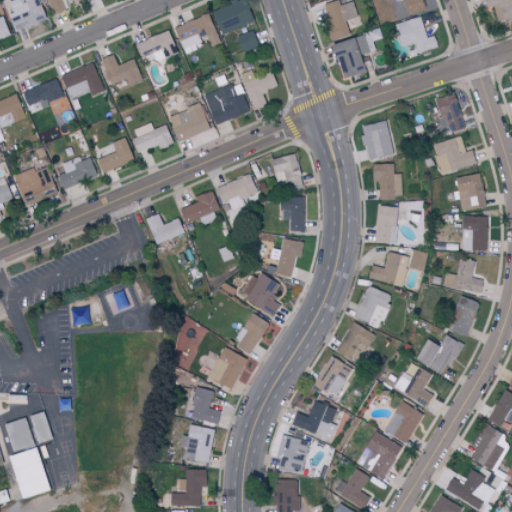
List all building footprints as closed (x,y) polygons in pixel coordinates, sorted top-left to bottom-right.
[(17,32),(48,20),(39,0),(13,0),(5,3),(17,32)] [(48,0),(54,15),(67,10),(62,0),(48,0)] [(353,2),(341,5),(339,0),(325,4),(334,39),(351,35),(347,21),(358,18),(353,2)] [(425,9),(421,0),(395,0),(402,18),(425,9)] [(511,0),(484,0),(487,8),(494,6),(499,22),(511,18),(511,0)] [(258,32),(256,20),(250,22),(249,12),(239,14),(238,12),(220,16),(223,29),(233,27),(235,37),(258,32)] [(221,43),(208,13),(174,28),(184,49),(207,38),(212,47),(221,43)] [(0,38),(10,33),(2,15),(0,15),(0,38)] [(426,38),(421,17),(395,24),(401,46),(413,43),(415,53),(436,48),(433,36),(426,38)] [(136,43),(141,58),(153,54),(156,62),(178,54),(169,31),(136,43)] [(342,78),(366,72),(362,55),(375,51),(370,34),(328,45),(331,59),(337,57),(342,78)] [(128,85),(141,80),(134,60),(118,66),(114,55),(101,60),(110,85),(126,80),(128,85)] [(70,99),(88,91),(91,97),(105,91),(93,62),(60,76),(70,99)] [(278,87),(273,73),(245,83),(254,109),(267,104),(263,93),(278,87)] [(24,89),(30,112),(50,107),(48,101),(61,98),(57,81),(24,89)] [(206,94),(214,124),(250,115),(242,84),(206,94)] [(25,119),(17,94),(0,99),(0,116),(11,113),(14,122),(25,119)] [(443,135),(465,130),(456,94),(435,100),(443,135)] [(211,131),(201,104),(170,115),(179,142),(211,131)] [(368,159),(393,156),(387,121),(363,125),(368,159)] [(167,125),(153,129),(151,124),(135,129),(138,138),(132,139),(136,153),(158,146),(159,149),(173,145),(167,125)] [(475,166),(472,151),(466,152),(462,137),(434,144),(441,174),(475,166)] [(115,152),(97,160),(103,174),(134,160),(123,138),(111,144),(115,152)] [(64,174),(58,176),(64,191),(98,177),(88,154),(60,166),(64,174)] [(303,188),(298,155),(274,158),(278,191),(303,188)] [(15,177),(27,207),(59,193),(48,168),(34,174),(30,164),(20,168),(23,174),(15,177)] [(393,164),(375,165),(376,199),(401,199),(401,174),(393,175),(393,164)] [(456,177),(460,212),(484,209),(480,174),(456,177)] [(0,215),(1,215),(0,211),(0,203),(13,200),(5,176),(0,177),(0,215)] [(246,207),(243,198),(257,194),(251,176),(217,187),(222,204),(229,201),(233,211),(246,207)] [(181,209),(186,224),(209,216),(208,214),(220,210),(213,191),(196,197),(198,204),(181,209)] [(282,223),(289,223),(289,232),(306,231),(306,198),(281,198),(282,223)] [(397,208),(377,207),(375,243),(396,244),(397,208)] [(146,219),(155,245),(185,234),(179,219),(163,225),(159,214),(146,219)] [(487,252),(488,217),(463,217),(462,251),(487,252)] [(278,260),(275,275),(291,278),(295,258),(299,259),(302,242),(282,239),(280,250),(272,249),(270,259),(278,260)] [(236,257),(231,245),(218,251),(223,263),(236,257)] [(409,269),(424,272),(428,254),(413,251),(409,269)] [(373,267),(370,279),(402,287),(409,258),(387,252),(383,269),(373,267)] [(471,278),(475,263),(460,259),(456,276),(446,273),(443,285),(479,294),(483,281),(471,278)] [(279,306),(270,300),(279,287),(259,273),(255,280),(250,277),(238,294),(271,317),(279,306)] [(388,305),(386,304),(389,296),(367,287),(354,319),(379,329),(388,305)] [(466,338),(478,302),(458,296),(449,324),(454,325),(451,333),(466,338)] [(234,347),(250,356),(267,324),(251,315),(234,347)] [(339,353),(358,364),(374,335),(354,325),(339,353)] [(451,356),(456,359),(463,345),(445,336),(439,348),(424,340),(413,360),(441,375),(451,356)] [(233,390),(245,358),(222,349),(209,380),(233,390)] [(336,398),(350,369),(330,359),(316,387),(336,398)] [(434,396),(424,390),(432,375),(422,370),(407,396),(427,407),(434,396)] [(218,424),(221,411),(211,409),(214,392),(196,387),(189,418),(218,424)] [(511,424),(511,393),(503,389),(488,421),(500,427),(503,420),(511,424)] [(330,441),(336,426),(331,425),(337,410),(313,401),(308,417),(296,413),(291,426),(330,441)] [(422,414),(400,402),(384,432),(407,444),(422,414)] [(29,416),(35,444),(49,441),(43,413),(29,416)] [(216,430),(192,425),(184,459),(208,465),(216,430)] [(469,458),(495,472),(511,442),(487,428),(469,458)] [(365,448),(371,450),(363,469),(385,479),(401,445),(373,432),(365,448)] [(277,470),(303,476),(311,442),(285,436),(277,470)] [(8,456),(20,499),(48,491),(35,448),(8,456)] [(342,483),(336,493),(364,510),(371,498),(360,492),(369,477),(356,469),(346,485),(342,483)] [(170,493),(170,506),(201,506),(201,487),(205,487),(206,470),(185,470),(185,494),(170,493)] [(479,508),(483,502),(488,505),(496,490),(483,483),(486,477),(472,470),(464,485),(451,478),(445,491),(479,508)] [(295,496),(295,480),(272,480),(271,508),(282,508),(281,511),(299,511),(300,497),(295,496)] [(430,511),(463,511),(436,500),(430,511)]
